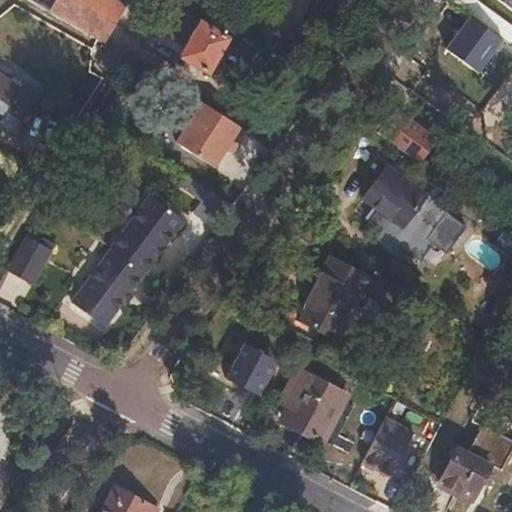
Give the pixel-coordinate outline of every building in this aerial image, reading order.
[(122,7),(109,0),(41,0),(38,8),(66,24),(102,44),(122,7)] [(226,27),(188,5),(180,0),(161,34),(185,48),(179,59),(208,73),(227,40),(221,36),(226,27)] [(511,0),(499,0),(511,9),(511,0)] [(465,11),(441,44),(475,68),(498,35),(465,11)] [(125,75),(133,62),(115,51),(107,65),(125,75)] [(27,112),(34,99),(18,89),(21,84),(13,79),(10,83),(0,75),(0,125),(12,134),(21,120),(25,123),(30,114),(27,112)] [(173,142),(214,170),(242,129),(201,101),(173,142)] [(434,140),(392,109),(381,124),(376,133),(418,163),(434,140)] [(381,124),(363,111),(357,119),(376,133),(381,124)] [(390,170),(367,202),(379,210),(369,225),(382,235),(376,244),(395,257),(401,248),(423,263),(435,247),(449,256),(469,228),(449,214),(454,207),(432,192),(428,198),(390,170)] [(131,290),(142,275),(173,233),(174,233),(184,219),(148,194),(97,266),(70,303),(103,328),(122,302),(131,290)] [(511,261),(511,235),(505,230),(493,248),(511,261)] [(55,248),(29,233),(27,237),(52,252),(55,248)] [(32,287),(52,252),(27,237),(6,271),(32,287)] [(336,336),(368,276),(330,256),(298,316),(336,336)] [(126,304),(135,292),(131,290),(122,302),(126,304)] [(279,358),(243,340),(222,379),(259,398),(279,358)] [(321,438),(345,393),(297,368),(280,400),(290,406),(283,418),(321,438)] [(421,460),(441,423),(414,408),(395,446),(421,460)] [(502,470),(511,451),(511,437),(482,422),(466,451),(457,446),(439,481),(472,499),(491,464),(502,470)] [(124,499),(128,491),(116,485),(112,492),(124,499)] [(156,511),(159,507),(128,491),(124,499),(112,492),(100,511),(156,511)]
